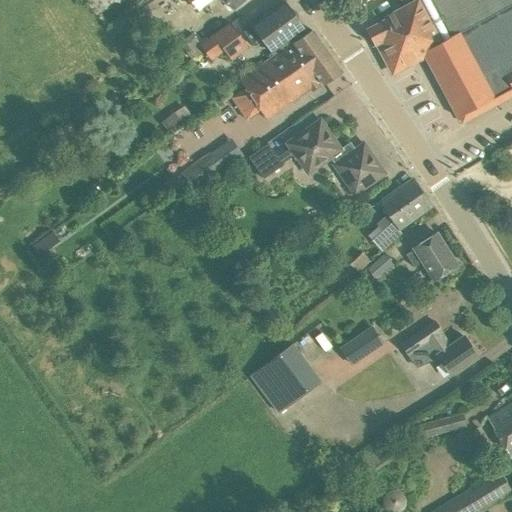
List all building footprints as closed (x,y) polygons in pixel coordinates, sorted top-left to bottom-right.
[(184,0),(186,2),(185,3),(186,5),(192,0),(213,0),(215,1),(216,0),(223,0),(230,9),(240,0),(184,0)] [(511,0),(399,0),(403,7),(383,18),(384,19),(366,29),(375,45),(380,42),(394,69),(422,53),(441,43),(441,42),(511,3),(511,0)] [(273,53),(304,30),(283,1),(242,31),(253,47),(263,39),(273,53)] [(422,53),(458,118),(511,88),(511,3),(441,42),(441,43),(422,53)] [(248,47),(229,22),(199,44),(191,33),(178,42),(190,60),(203,50),(210,61),(223,51),(230,61),(248,47)] [(322,85),(340,72),(311,30),(238,80),(244,88),(230,98),(245,120),(259,110),(265,119),(319,81),(322,85)] [(339,149),(320,121),(287,144),(290,148),(277,157),(268,144),(248,157),(263,179),(283,165),(281,164),(293,156),(307,176),(331,160),(354,194),(383,173),(363,144),(350,153),(345,146),(339,149)] [(191,193),(222,170),(209,151),(179,173),(180,174),(164,185),(169,192),(183,182),(191,193)] [(382,251),(401,234),(397,229),(430,206),(412,180),(379,203),(392,223),(372,240),(382,251)] [(38,255),(59,242),(53,232),(32,246),(38,255)] [(456,266),(436,234),(413,248),(414,249),(405,255),(413,267),(422,262),(434,280),(456,266)] [(357,272),(369,261),(361,253),(349,265),(357,272)] [(374,279),(393,263),(385,254),(366,270),(374,279)] [(448,346),(441,334),(442,334),(433,321),(401,344),(416,366),(438,357),(450,375),(477,357),(463,336),(448,346)] [(351,366),(383,344),(371,326),(339,349),(351,366)] [(292,402),(320,382),(291,343),(264,364),(292,402)] [(511,403),(487,418),(511,459),(511,458),(511,403)] [(413,440),(465,426),(462,413),(409,426),(413,440)] [(365,479),(392,460),(382,445),(354,465),(365,479)] [(480,511),(511,493),(511,492),(499,471),(429,511),(480,511)]
